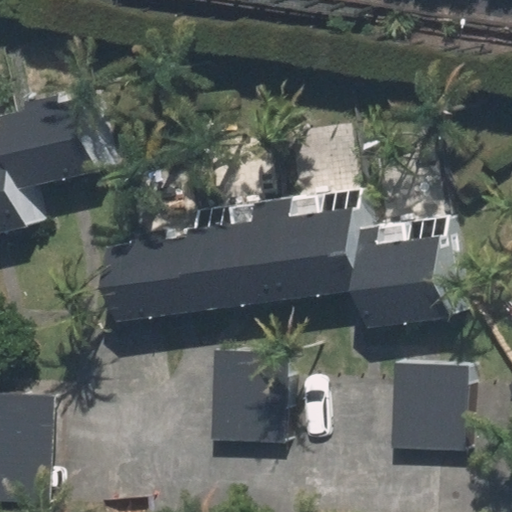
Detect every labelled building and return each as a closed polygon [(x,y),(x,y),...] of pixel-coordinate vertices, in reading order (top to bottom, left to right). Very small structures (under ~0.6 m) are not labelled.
[(111,163),(96,82),(14,98),(21,137),(29,178),(111,163)] [(0,223),(36,217),(29,178),(21,137),(0,140),(0,223)] [(373,278),(368,233),(362,198),(283,208),(293,288),(373,278)] [(213,298),(293,288),(283,208),(203,218),(204,227),(213,298)] [(368,233),(373,278),(378,318),(462,306),(451,224),(368,233)] [(131,309),(213,298),(204,227),(122,239),(131,309)] [(296,347),(221,343),(217,435),(291,437),(296,347)] [(401,358),(397,441),(469,444),(472,361),(401,358)] [(58,390),(0,387),(0,495),(54,498),(58,390)]
